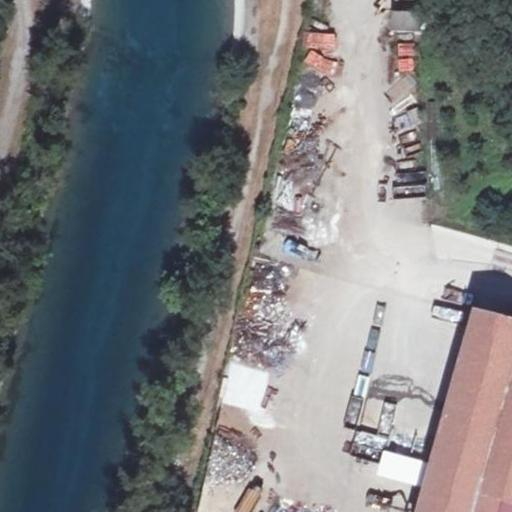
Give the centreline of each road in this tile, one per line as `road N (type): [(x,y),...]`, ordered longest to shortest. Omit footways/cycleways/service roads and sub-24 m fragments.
road 1 (track): [(173,511),(287,0)]
road 2 (track): [(19,0),(0,136)]
